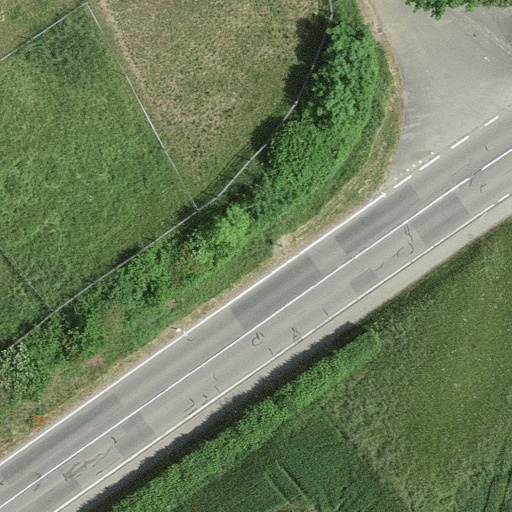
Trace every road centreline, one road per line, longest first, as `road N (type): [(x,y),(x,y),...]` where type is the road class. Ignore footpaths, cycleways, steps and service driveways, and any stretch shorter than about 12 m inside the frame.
road 1 (primary): [(511,159),(9,511)]
road 2 (track): [(511,155),(417,0)]
